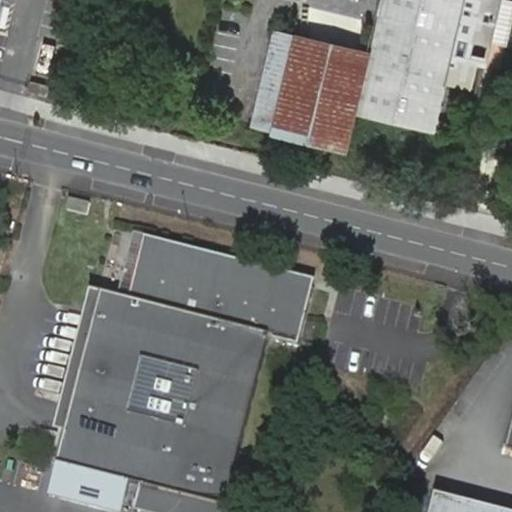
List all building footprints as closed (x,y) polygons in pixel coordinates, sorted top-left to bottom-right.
[(8,0),(0,0),(0,32),(0,33),(8,0)] [(384,0),(371,58),(358,112),(436,130),(450,70),(453,56),(458,35),(475,39),(491,42),(501,0),(384,0)] [(358,112),(371,58),(274,34),(250,125),(348,149),(358,112)] [(458,35),(453,56),(470,60),(475,39),(458,35)] [(491,42),(475,39),(470,60),(453,56),(450,70),(473,76),(479,53),(488,55),(491,42)] [(34,78),(31,89),(49,94),(52,83),(34,78)] [(315,289),(146,246),(133,298),(104,290),(59,465),(230,509),(275,337),(302,344),(315,289)] [(317,511),(321,506),(298,493),(286,511),(317,511)]
